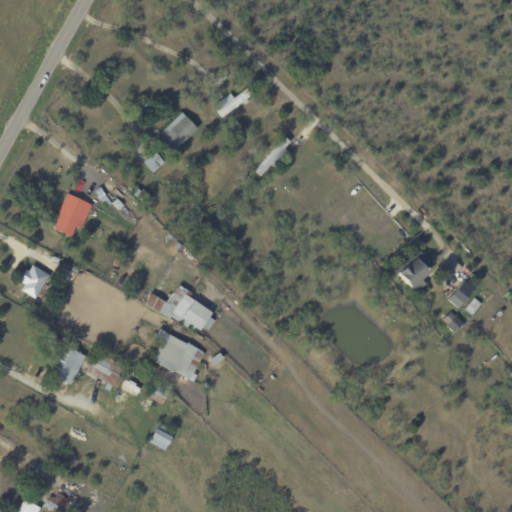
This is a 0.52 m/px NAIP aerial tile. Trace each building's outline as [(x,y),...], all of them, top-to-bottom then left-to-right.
[(220,102),(231,94),(234,98),(249,88),(253,94),(247,99),(249,102),(245,105),(243,102),(222,117),(218,111),(222,108),(218,103),(220,102)] [(160,134),(182,113),(198,129),(176,150),(160,134)] [(255,171),(284,137),(291,142),(285,149),(289,153),(276,168),(272,164),(261,177),(255,171)] [(229,150),(238,157),(234,163),(225,155),(229,150)] [(149,167),(144,163),(156,152),(165,162),(154,173),(149,167)] [(226,159),(220,166),(216,163),(222,156),(226,159)] [(143,190),(153,199),(146,206),(129,190),(133,185),(141,192),(143,190)] [(74,197),(92,206),(82,229),(77,227),(72,237),(54,228),(60,216),(58,215),(68,194),(74,197)] [(105,194),(112,204),(106,208),(99,198),(105,194)] [(117,199),(124,206),(120,210),(113,203),(117,199)] [(336,203),(330,210),(325,206),(332,199),(336,203)] [(174,240),(182,246),(178,250),(171,244),(174,240)] [(423,281),(426,285),(414,295),(396,271),(418,253),(431,271),(429,272),(430,273),(422,280),(423,281)] [(41,270),(47,273),(33,297),(21,289),(24,284),(18,280),(25,270),(30,273),(34,266),(41,270)] [(66,278),(68,279),(66,283),(60,279),(62,275),(66,278)] [(167,304),(179,285),(193,294),(190,298),(213,313),(210,317),(215,321),(208,331),(203,327),(201,331),(199,330),(196,334),(172,317),(170,320),(145,303),(151,294),(167,304)] [(466,298),(466,299),(458,309),(448,300),(456,291),(466,298)] [(447,326),(456,317),(463,325),(453,333),(447,326)] [(153,361),(164,341),(157,337),(160,330),(187,345),(188,344),(201,351),(201,353),(204,355),(190,380),(173,371),(173,372),(153,361)] [(86,358),(81,367),(88,370),(81,383),(74,379),(71,385),(50,374),(55,364),(51,362),(61,344),(86,358)] [(122,379),(118,385),(114,383),(110,392),(105,389),(107,384),(92,376),(91,378),(86,375),(98,353),(124,367),(119,376),(122,378),(122,379)] [(140,376),(151,382),(147,389),(136,383),(140,376)] [(147,397),(154,384),(170,393),(162,406),(147,397)] [(169,444),(165,451),(149,443),(159,424),(175,433),(169,444)] [(47,502),(56,485),(78,497),(69,511),(53,511),(44,507),(47,502)] [(28,501),(44,511),(43,511),(18,511),(25,500),(28,501)]
